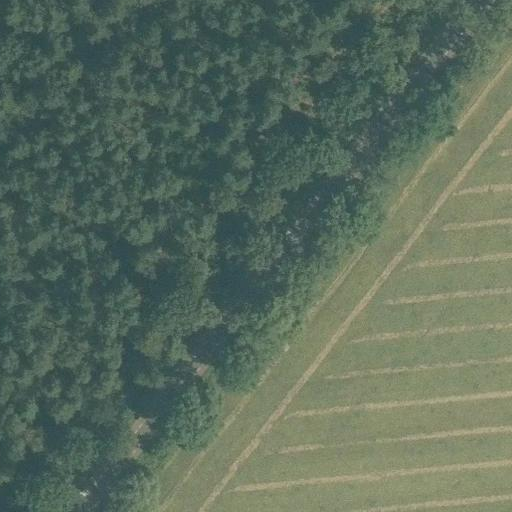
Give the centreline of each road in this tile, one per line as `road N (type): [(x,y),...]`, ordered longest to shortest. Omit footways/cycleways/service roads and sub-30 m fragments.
road 1 (secondary): [(78,511),(480,0)]
road 2 (track): [(0,139),(125,0)]
